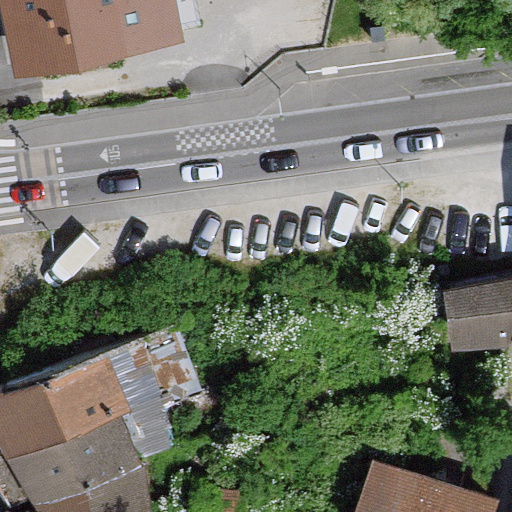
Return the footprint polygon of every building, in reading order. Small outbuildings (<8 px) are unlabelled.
[(6,0),(9,12),(21,9),(31,56),(129,36),(127,27),(196,13),(192,0),(6,0)] [(511,268),(452,279),(457,332),(507,330),(511,309),(511,268)] [(118,406),(96,343),(0,378),(0,412),(15,441),(101,412),(118,406)] [(101,412),(15,441),(0,450),(0,461),(19,498),(39,488),(113,458),(101,412)] [(113,458),(39,488),(51,511),(143,511),(129,452),(113,458)] [(481,511),(492,492),(380,457),(360,511),(481,511)] [(196,477),(192,511),(239,511),(242,481),(196,477)]
